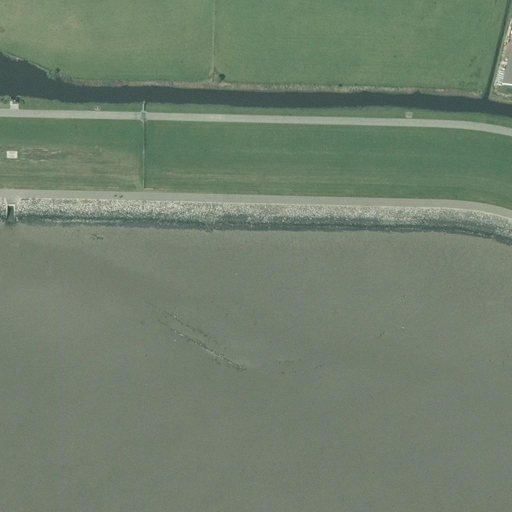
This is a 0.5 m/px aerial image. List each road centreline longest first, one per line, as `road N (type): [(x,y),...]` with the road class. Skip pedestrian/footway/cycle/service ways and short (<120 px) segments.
road 1 (unclassified): [(0,201),(459,213),(511,223)]
road 2 (unclassified): [(511,136),(0,117)]
